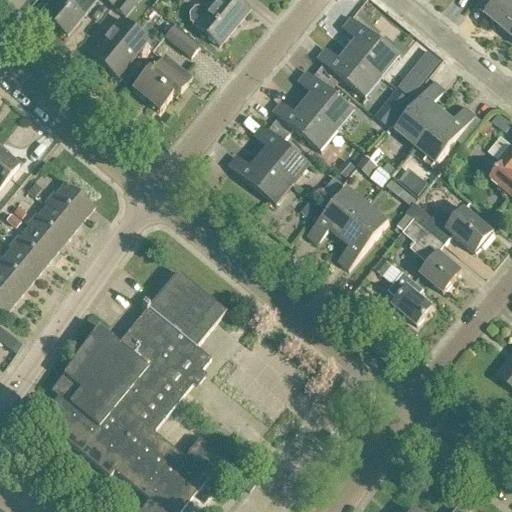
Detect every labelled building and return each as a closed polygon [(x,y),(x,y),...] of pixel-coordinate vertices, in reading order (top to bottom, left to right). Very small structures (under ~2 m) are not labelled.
[(67,42),(98,5),(91,0),(57,0),(41,20),(67,42)] [(112,11),(120,0),(99,0),(100,1),(112,11)] [(122,0),(113,11),(125,22),(143,0),(122,0)] [(220,52),(250,16),(235,4),(238,0),(220,0),(207,16),(204,13),(196,14),(191,20),(191,29),(195,31),(220,52)] [(507,38),(511,32),(511,0),(486,0),(485,2),(495,11),(487,21),(507,38)] [(23,21),(3,4),(0,7),(0,18),(15,31),(23,21)] [(117,82),(147,46),(122,24),(91,61),(117,82)] [(384,85),(401,65),(354,25),(344,36),(354,44),(346,53),(384,85)] [(191,64),(200,53),(175,32),(166,43),(191,64)] [(427,49),(412,70),(431,84),(446,64),(427,49)] [(322,78),(327,83),(336,90),(340,84),(367,106),(384,85),(346,54),(338,63),(329,56),(320,67),(327,73),(322,78)] [(176,103),(193,83),(178,71),(175,75),(161,64),(152,74),(149,72),(131,94),(159,118),(174,101),(176,103)] [(322,78),(317,84),(310,79),(300,90),(312,100),(305,110),(339,138),(357,118),(331,97),(336,90),(322,78)] [(412,107),(397,95),(376,122),(391,134),(412,107)] [(416,154),(445,120),(425,103),(396,138),(416,154)] [(283,110),(274,120),(279,124),(294,136),(322,159),(339,138),(305,110),(296,120),(283,110)] [(445,120),(416,154),(437,171),(458,146),(464,151),(483,129),(478,125),(479,124),(467,114),(455,128),(445,120)] [(499,134),(506,124),(498,119),(492,129),(499,134)] [(294,136),(279,124),(274,130),(289,142),(294,136)] [(289,142),(274,130),(269,137),(284,149),(289,142)] [(269,137),(264,133),(255,144),(267,155),(260,163),(295,192),(311,172),(284,149),(269,137)] [(0,195),(19,173),(7,163),(10,159),(1,151),(0,151),(0,195)] [(511,203),(511,151),(498,167),(504,171),(491,187),(511,203)] [(376,169),(384,161),(376,154),(368,163),(376,169)] [(237,164),(230,173),(277,213),(295,192),(260,163),(250,175),(237,164)] [(404,196),(392,186),(387,192),(399,203),(404,196)] [(35,202),(41,195),(35,190),(29,197),(35,202)] [(45,210),(47,212),(76,236),(95,214),(65,190),(57,200),(55,198),(45,210)] [(340,246),(369,211),(349,194),(320,228),(340,246)] [(28,200),(11,222),(25,233),(41,211),(28,200)] [(415,210),(407,220),(414,226),(415,225),(447,252),(454,243),(477,262),(496,240),(466,215),(455,228),(442,216),(434,226),(415,210)] [(361,263),(390,228),(369,211),(340,246),(361,263)] [(36,221),(27,231),(29,233),(59,257),(76,236),(47,212),(38,222),(36,221)] [(407,220),(398,231),(405,237),(414,226),(407,220)] [(405,237),(403,240),(416,250),(411,256),(430,272),(422,281),(446,301),(464,278),(441,259),(447,252),(415,225),(414,226),(405,237)] [(19,242),(9,254),(11,255),(40,279),(59,257),(29,233),(21,243),(19,242)] [(1,264),(0,264),(0,281),(23,301),(40,279),(11,255),(3,265),(1,264)] [(161,298),(118,350),(97,333),(51,397),(58,402),(40,426),(109,483),(114,478),(149,505),(143,511),(184,511),(224,465),(199,444),(183,463),(154,438),(193,391),(192,389),(211,366),(197,354),(226,318),(177,278),(161,298)] [(419,332),(435,313),(422,302),(426,297),(404,279),(389,297),(399,306),(395,311),(419,332)] [(0,318),(5,323),(23,301),(0,281),(0,318)] [(369,316),(376,307),(371,303),(364,304),(360,308),(369,316)] [(511,362),(496,381),(511,394),(511,362)]
